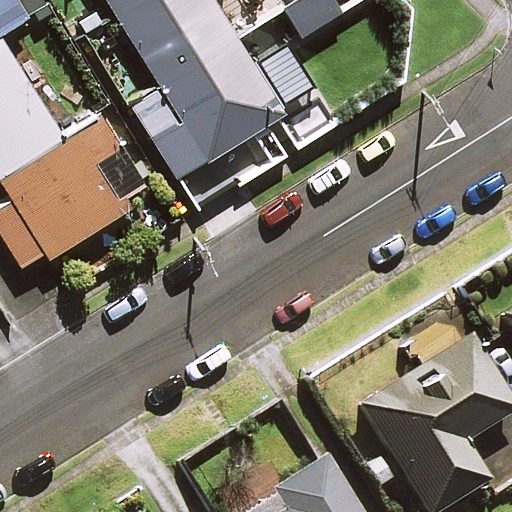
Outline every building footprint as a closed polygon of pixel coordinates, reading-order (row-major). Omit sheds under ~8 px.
[(0,26),(25,11),(17,0),(0,0),(0,180),(8,194),(0,199),(0,233),(20,267),(127,201),(119,187),(137,176),(98,111),(59,135),(0,38),(0,26)] [(104,0),(77,17),(93,42),(121,25),(157,84),(129,101),(191,201),(223,182),(206,154),(296,98),(266,50),(249,60),(229,27),(246,17),(236,0),(104,0)] [(296,0),(284,7),(307,44),(329,31),(322,19),(341,8),(336,0),(296,0)] [(511,302),(494,314),(511,342),(511,302)] [(511,388),(488,349),(474,357),(461,337),(352,403),(418,511),(423,511),(481,477),(457,437),(511,403),(511,388)] [(354,511),(320,453),(266,485),(280,507),(271,511),(354,511)]
